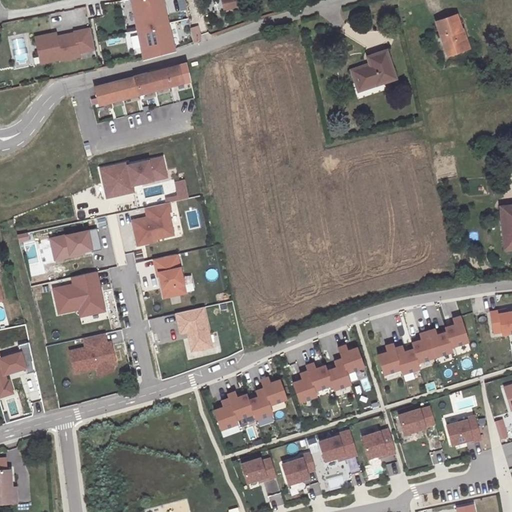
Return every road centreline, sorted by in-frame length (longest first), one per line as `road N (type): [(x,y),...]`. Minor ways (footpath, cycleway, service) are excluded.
road 1 (residential): [(511,283),(386,305),(150,392)]
road 2 (unclassified): [(344,0),(51,96)]
road 3 (residential): [(150,392),(112,222)]
